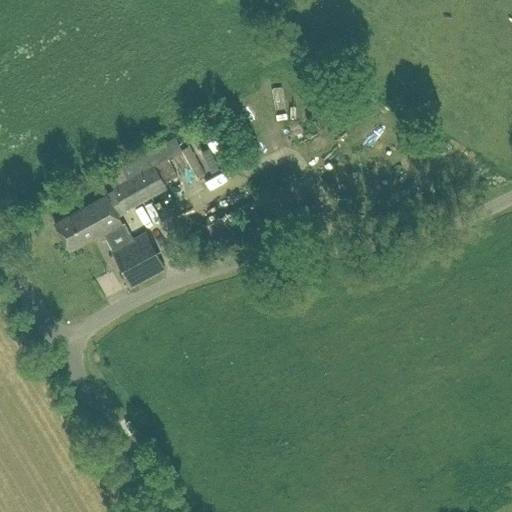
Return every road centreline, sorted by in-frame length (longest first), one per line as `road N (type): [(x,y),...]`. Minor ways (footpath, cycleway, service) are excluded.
road 1 (unclassified): [(58,344),(128,300),(198,271),(435,228),(511,194)]
road 2 (unclassified): [(165,511),(58,344)]
